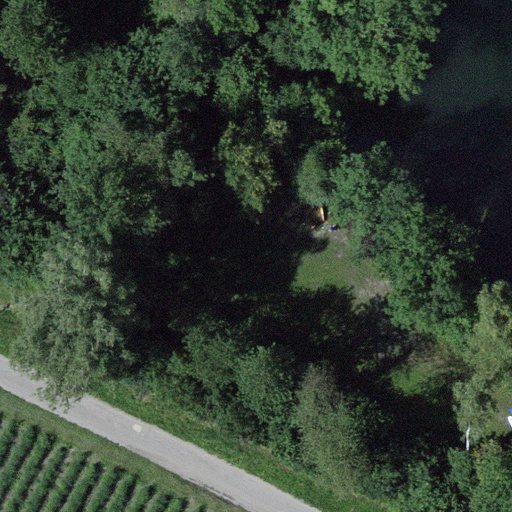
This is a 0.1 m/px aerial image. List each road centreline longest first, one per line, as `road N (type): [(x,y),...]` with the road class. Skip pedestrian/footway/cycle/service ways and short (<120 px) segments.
road 1 (track): [(262,511),(0,374)]
road 2 (track): [(254,306),(0,296)]
